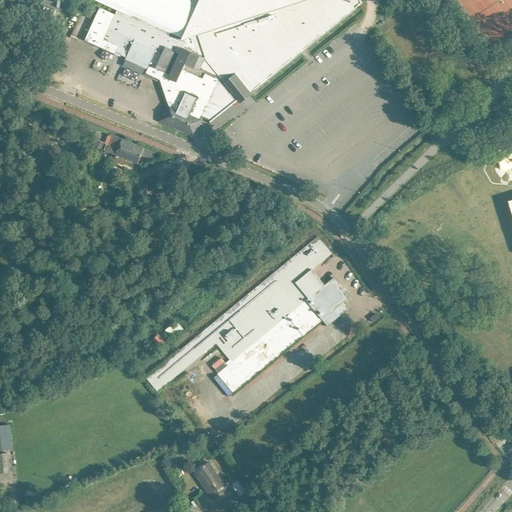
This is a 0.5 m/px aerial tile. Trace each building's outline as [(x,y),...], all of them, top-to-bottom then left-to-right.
[(94,0),(117,10),(115,15),(100,8),(85,40),(101,48),(116,54),(117,53),(121,55),(126,58),(126,59),(148,69),(146,73),(160,80),(163,90),(168,79),(180,53),(176,51),(177,47),(182,49),(182,48),(183,47),(183,46),(183,45),(184,43),(186,40),(192,42),(198,45),(197,45),(213,52),(226,58),(225,60),(216,78),(219,79),(202,117),(211,121),(208,123),(209,124),(239,99),(236,95),(238,96),(237,94),(243,89),(245,90),(244,89),(245,88),(248,92),(249,94),(354,9),(356,8),(362,3),(360,0),(94,0)] [(93,13),(83,9),(81,15),(91,19),(93,13)] [(47,14),(44,19),(54,24),(56,19),(47,14)] [(169,106),(162,120),(194,135),(202,117),(219,79),(216,78),(225,60),(226,58),(213,52),(197,45),(198,45),(192,42),(186,40),(184,43),(183,45),(183,46),(183,47),(182,48),(182,49),(177,47),(176,51),(180,53),(168,79),(163,90),(169,106)] [(110,134),(104,150),(116,154),(114,160),(123,164),(125,158),(139,163),(139,161),(141,157),(144,148),(122,139),(110,134)] [(94,139),(92,145),(102,149),(105,143),(94,139)] [(312,270),(333,253),(320,237),(148,379),(161,394),(219,346),(232,362),(217,374),(233,393),(323,319),(327,325),(338,316),(334,310),(350,297),(334,278),(325,285),(312,270)] [(179,335),(190,326),(183,317),(172,326),(179,335)] [(165,342),(158,335),(151,340),(158,348),(165,342)] [(145,362),(135,351),(131,355),(140,366),(145,362)] [(0,425),(0,450),(12,449),(10,424),(0,425)] [(191,447),(196,455),(201,452),(195,444),(191,447)] [(0,453),(0,473),(9,473),(7,453),(0,453)] [(194,471),(195,473),(194,474),(212,500),(228,489),(209,462),(204,465),(202,464),(195,469),(194,471)] [(247,489),(253,484),(243,470),(237,475),(247,489)]
